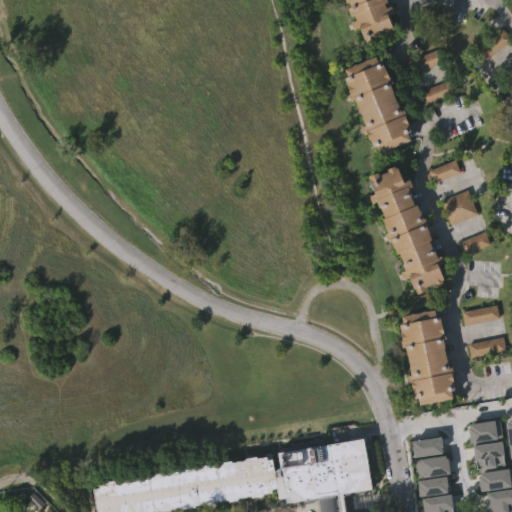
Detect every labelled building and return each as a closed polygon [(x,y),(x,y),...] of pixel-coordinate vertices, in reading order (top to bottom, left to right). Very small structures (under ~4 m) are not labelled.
[(391,0),(388,1),(389,6),(394,4),(396,11),(392,12),(397,27),(395,28),(396,31),(388,34),(387,32),(379,35),(380,38),(370,42),(368,37),(366,38),(361,26),(357,28),(354,20),(358,19),(357,14),(353,15),(350,6),(353,5),(351,0),(347,1),(346,0),(391,0)] [(428,5),(426,0),(401,0),(396,2),(401,15),(428,5)] [(511,39),(511,40),(484,61),(476,50),(504,28),(511,39)] [(412,74),(409,75),(404,63),(437,49),(442,61),(412,74)] [(380,56),(383,61),(386,60),(392,74),(393,74),(396,81),(393,82),(403,106),(406,106),(414,129),(411,131),(415,138),(380,151),(378,145),(375,146),(372,138),(370,138),(368,133),(366,134),(362,125),(366,123),(355,98),(352,100),(349,92),(350,92),(345,77),(350,76),(347,69),(348,69),(347,67),(379,53),(380,56)] [(478,94),(508,77),(501,65),(471,82),(478,94)] [(437,100),(423,105),(418,93),(450,79),(455,92),(437,100)] [(409,107),(438,97),(434,83),(404,94),(409,107)] [(408,175),(380,88),(342,100),(370,187),(408,175)] [(511,114),(511,94),(503,100),(511,114)] [(422,138),(453,125),(447,112),(416,125),(422,138)] [(436,182),(435,183),(429,170),(456,159),(461,172),(436,182)] [(398,165),(399,167),(401,166),(404,174),(405,173),(408,180),(413,178),(415,185),(412,187),(415,193),(414,193),(418,203),(420,202),(435,239),(433,240),(437,251),(438,250),(441,256),(445,255),(448,262),(443,264),(447,279),(446,279),(447,282),(439,285),(438,283),(429,287),(431,290),(420,295),(413,277),(407,279),(404,272),(408,270),(402,253),(400,253),(394,240),(390,242),(386,233),(389,232),(384,219),(387,217),(380,200),(376,202),(373,194),(377,192),(370,175),(381,171),(383,174),(390,171),(389,169),(398,165)] [(476,214),(451,224),(441,200),(468,189),(478,213),(476,214)] [(425,204),(431,216),(458,205),(452,192),(425,204)] [(413,325),(442,315),(436,297),(410,220),(408,212),(400,214),(395,199),(366,209),(372,227),(373,227),(401,312),(408,309),(413,325)] [(439,232),(447,257),(474,248),(466,224),(439,232)] [(491,243),(464,255),(458,242),(486,230),(491,243)] [(461,288),(488,278),(483,264),(455,274),(461,288)] [(465,323),(463,324),(460,310),(496,303),(498,317),(465,323)] [(430,306),(431,314),(435,313),(438,330),(442,329),(444,338),(439,339),(444,365),(450,364),(451,373),(448,374),(450,387),(446,388),(448,395),(439,397),(440,400),(429,402),(428,400),(414,403),(413,395),(409,395),(406,380),(405,381),(404,373),(405,373),(400,346),(398,347),(394,321),(397,320),(396,313),(430,306)] [(504,349),(470,356),(467,343),(502,336),(504,349)] [(466,374),(467,389),(502,386),(501,372),(466,374)] [(368,438),(377,489),(358,494),(358,492),(353,493),(353,495),(346,496),(346,498),(349,498),(350,506),(347,506),(348,508),(350,508),(350,511),(342,511),(340,495),(338,496),(338,497),(324,499),(323,498),(319,499),(319,501),(307,503),(306,500),(302,501),(302,504),(297,505),(296,502),(288,503),(288,498),(281,499),(279,488),(274,489),(274,493),(265,494),(265,497),(253,499),(253,496),(240,498),(240,501),(230,502),(230,500),(197,505),(198,507),(183,510),(183,508),(171,510),(172,511),(162,511),(155,511),(97,511),(93,489),(99,488),(99,485),(108,483),(108,482),(133,479),(132,477),(142,476),(142,478),(156,475),(156,473),(164,472),(164,474),(179,471),(178,469),(201,467),(201,465),(210,464),(210,466),(224,464),(224,462),(247,460),(246,458),(258,456),(258,458),(268,457),(268,460),(274,459),(276,471),(282,470),(280,454),(302,451),(301,449),(315,448),(315,447),(318,446),(318,448),(324,447),(324,444),(368,438)] [(511,451),(503,452),(507,491),(511,490),(511,451)] [(465,457),(468,476),(499,471),(495,452),(465,457)] [(410,472),(410,488),(439,487),(439,471),(410,472)] [(503,498),(499,474),(470,478),(474,502),(503,498)] [(414,510),(446,507),(445,489),(412,492),(414,510)] [(511,511),(511,500),(475,504),(476,511),(511,511)]
